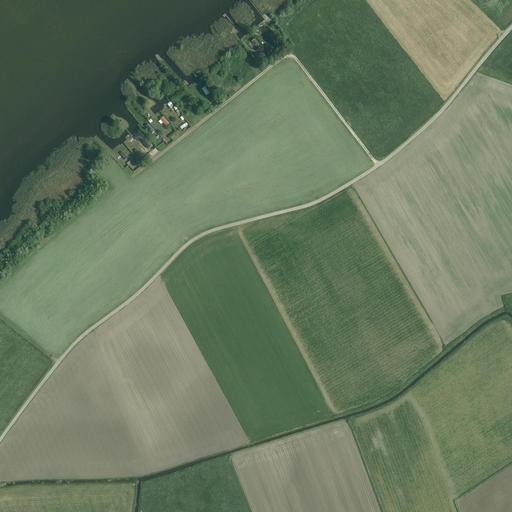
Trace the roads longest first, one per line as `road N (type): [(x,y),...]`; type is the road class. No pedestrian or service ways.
road 1 (unclassified): [(0,440),(72,345),(183,247),(207,232),(316,202),(378,166),(433,119),(511,26)]
road 2 (track): [(142,168),(284,55),(294,56),(378,166)]
